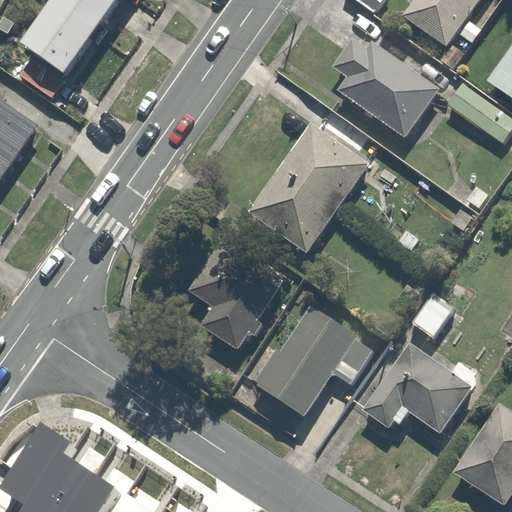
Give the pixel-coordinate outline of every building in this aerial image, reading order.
[(119,0),(55,0),(24,44),(38,55),(22,78),(51,98),(119,0)] [(354,0),(378,19),(392,0),(354,0)] [(450,49),(460,35),(476,46),(488,28),(473,17),(484,0),(415,0),(404,16),(450,49)] [(349,78),(339,92),(406,139),(443,87),(378,41),(371,51),(354,39),(334,68),(349,78)] [(511,97),(511,50),(490,82),(511,97)] [(511,115),(466,85),(451,108),(505,145),(511,134),(511,115)] [(0,189),(42,128),(0,100),(0,189)] [(304,258),(372,161),(314,121),(246,217),(304,258)] [(198,299),(215,311),(205,325),(241,351),(289,284),(253,258),(237,280),(220,267),(198,299)] [(460,311),(436,292),(411,321),(435,341),(460,311)] [(257,386),(304,418),(361,337),(314,304),(257,386)] [(475,391),(413,344),(362,412),(391,434),(409,410),(442,435),(475,391)] [(511,505),(511,413),(503,407),(455,475),(508,511),(511,505)] [(132,494),(67,448),(32,499),(50,511),(137,511),(125,503),(132,494)]
